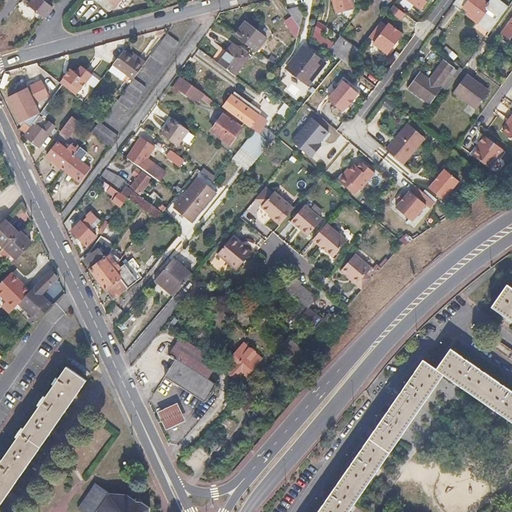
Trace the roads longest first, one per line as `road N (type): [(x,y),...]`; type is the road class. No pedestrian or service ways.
road 1 (tertiary): [(245,511),(395,333),(511,237)]
road 2 (tertiary): [(511,216),(401,302),(260,464)]
road 3 (residential): [(51,231),(215,7)]
road 4 (residential): [(118,372),(187,291),(233,293),(281,258),(326,291)]
road 5 (residential): [(444,329),(423,346),(304,511)]
road 6 (residential): [(32,53),(215,7)]
road 7 (residential): [(0,389),(47,321),(81,295)]
